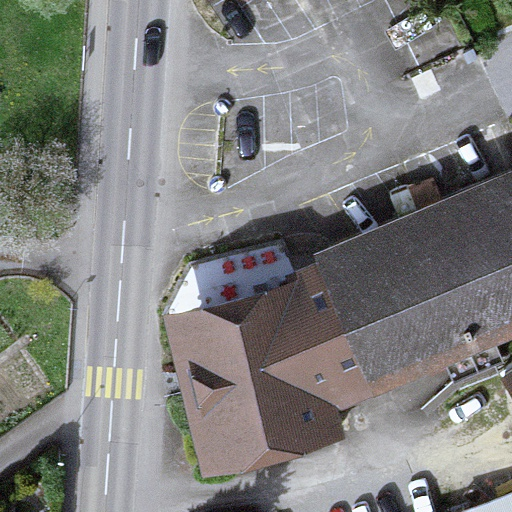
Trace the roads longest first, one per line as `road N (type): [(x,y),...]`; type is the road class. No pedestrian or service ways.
road 1 (secondary): [(104,511),(139,0)]
road 2 (unknown): [(0,481),(113,383),(0,304)]
